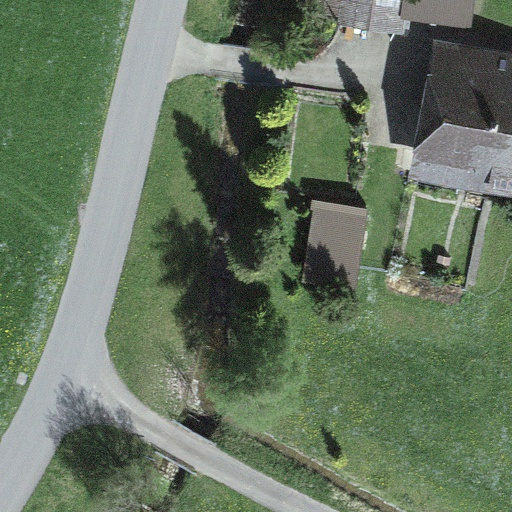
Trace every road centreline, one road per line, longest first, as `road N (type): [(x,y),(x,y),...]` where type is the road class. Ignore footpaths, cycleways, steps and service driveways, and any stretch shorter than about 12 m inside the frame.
road 1 (unclassified): [(161,0),(64,376),(0,496)]
road 2 (track): [(309,511),(64,376)]
road 3 (track): [(149,47),(379,76),(391,40)]
